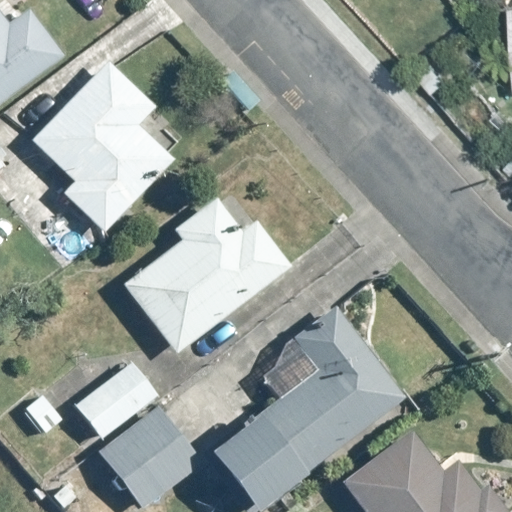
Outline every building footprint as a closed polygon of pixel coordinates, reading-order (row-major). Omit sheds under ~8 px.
[(0,16),(0,101),(58,57),(24,12),(7,25),(0,16)] [(148,107),(103,64),(29,140),(74,183),(61,196),(97,232),(168,159),(132,124),(148,107)] [(235,228),(212,197),(168,229),(175,238),(118,281),(171,352),(285,267),(249,218),(235,228)] [(254,511),(401,394),(332,308),(255,371),(276,398),(205,455),(250,511),(254,511)] [(152,393),(125,359),(69,403),(97,437),(152,393)] [(199,462),(154,405),(94,452),(139,509),(199,462)] [(441,475),(408,432),(339,485),(359,511),(496,511),(457,462),(441,475)]
